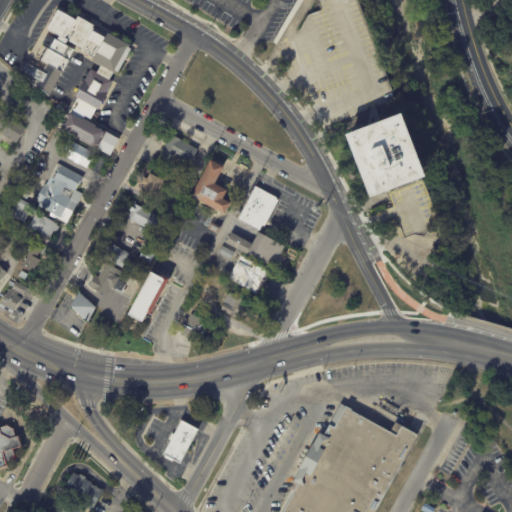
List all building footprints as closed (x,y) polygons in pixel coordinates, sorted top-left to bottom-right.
[(128,47),(114,72),(113,72),(111,75),(108,80),(112,82),(105,94),(106,95),(98,110),(96,108),(90,120),(84,117),(84,118),(96,125),(95,127),(105,133),(106,132),(111,135),(112,131),(114,133),(113,136),(118,139),(109,155),(96,148),(97,147),(62,128),(70,113),(68,112),(76,98),(74,97),(90,68),(96,72),(98,68),(100,64),(92,60),(93,58),(80,51),(81,48),(68,40),(65,44),(73,49),(49,93),(35,86),(37,83),(15,70),(23,57),(39,66),(42,62),(40,61),(47,48),(39,43),(44,34),(54,40),(55,38),(58,40),(60,35),(47,28),(58,10),(75,20),(77,16),(93,24),(91,27),(93,29),(93,30),(106,37),(108,33),(129,44),(128,47)] [(64,111),(61,114),(56,109),(63,102),(68,106),(64,111)] [(27,129),(17,144),(11,140),(11,141),(8,140),(8,139),(4,136),(5,134),(0,130),(0,112),(3,114),(1,116),(12,123),(13,121),(27,129)] [(425,179),(374,199),(349,136),(407,113),(432,176),(425,179)] [(62,135),(58,141),(52,138),(56,131),(62,135)] [(199,152),(192,165),(175,155),(169,165),(159,159),(172,135),(200,151),(199,152)] [(96,159),(94,163),(92,162),(88,169),(66,157),(69,152),(64,149),(69,140),(97,155),(95,159),(96,159)] [(223,167),(226,169),(216,186),(229,193),(224,201),(233,206),(227,217),(193,199),(213,162),(223,167)] [(84,179),(77,193),(66,187),(62,194),(72,199),(72,200),(79,204),(75,211),(70,209),(69,212),(73,215),(68,225),(59,220),(60,219),(39,207),(39,205),(35,203),(45,185),(46,186),(58,164),(84,179)] [(160,200),(159,201),(142,192),(151,174),(168,184),(160,200)] [(257,187),(281,200),(266,228),(264,226),(261,231),(240,220),(257,187)] [(59,227),(60,228),(57,233),(54,232),(50,239),(46,237),(45,238),(40,236),(41,234),(29,227),(30,226),(25,223),(25,224),(9,215),(19,199),(30,205),(26,213),(30,215),(29,216),(34,219),(37,213),(58,225),(57,226),(59,227)] [(150,212),(161,218),(154,233),(128,219),(135,205),(150,212)] [(214,225),(222,228),(218,235),(209,230),(212,224),(214,225)] [(169,235),(166,239),(158,235),(161,229),(169,234),(169,235)] [(285,248),(280,256),(284,258),(278,269),(249,253),(247,256),(226,244),(232,234),(252,245),(259,233),(285,248)] [(163,244),(158,252),(150,248),(155,239),(163,244)] [(34,244),(45,250),(39,260),(43,263),(36,276),(21,267),(34,244)] [(112,245),(131,255),(130,256),(133,257),(131,260),(129,258),(128,260),(137,265),(132,274),(104,258),(111,244),(112,245)] [(223,247),(235,254),(231,261),(219,254),(223,247)] [(148,251),(155,255),(149,265),(139,260),(144,249),(148,251)] [(271,274),(258,297),(229,279),(242,257),(271,274)] [(115,289),(110,287),(105,296),(90,288),(96,276),(99,278),(100,277),(101,277),(107,264),(119,270),(116,276),(120,279),(115,289)] [(228,279),(223,276),(226,271),(231,273),(228,279)] [(22,272),(28,275),(26,281),(19,277),(22,272)] [(145,325),(131,317),(154,274),(163,280),(165,277),(172,281),(153,317),(150,316),(145,325)] [(29,289),(27,293),(26,292),(24,296),(19,293),(17,297),(21,299),(13,315),(0,308),(10,290),(11,290),(12,288),(14,289),(14,288),(9,286),(11,282),(15,285),(16,282),(29,289)] [(246,306),(241,314),(243,315),(239,322),(220,311),(224,304),(223,303),(229,292),(248,303),(246,306)] [(96,309),(88,324),(71,309),(79,294),(96,309)] [(198,320),(206,324),(196,343),(177,333),(185,319),(188,321),(191,315),(198,320)] [(281,511),(290,496),(296,484),(291,481),(319,434),(322,435),(328,424),(332,427),(344,407),(394,434),(398,426),(417,435),(373,511),(281,511)] [(181,423),(196,430),(179,462),(165,454),(181,423)] [(20,436),(24,447),(15,450),(17,456),(20,458),(17,464),(14,462),(8,463),(9,466),(0,469),(0,426),(1,426),(2,429),(9,426),(16,430),(18,437),(20,436)] [(104,490),(95,506),(94,506),(92,510),(86,507),(87,504),(64,491),(74,472),(80,475),(81,472),(88,476),(86,479),(92,482),(91,483),(104,490)] [(426,503),(436,509),(434,511),(426,511),(422,510),(426,503)]
